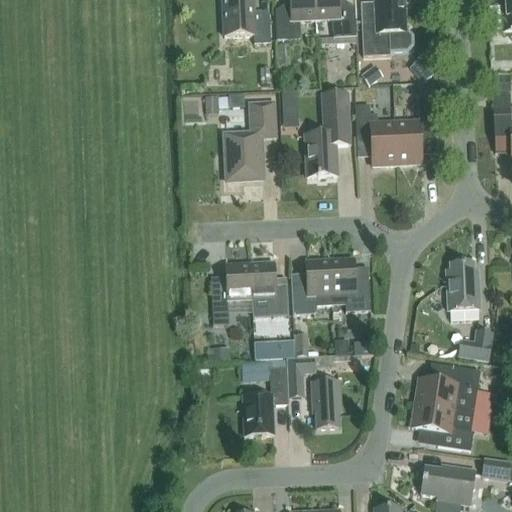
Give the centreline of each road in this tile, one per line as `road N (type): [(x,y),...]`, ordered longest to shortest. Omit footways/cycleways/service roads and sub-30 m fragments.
road 1 (residential): [(190,511),(197,496),(227,478),(356,471),(374,456),(409,253)]
road 2 (residential): [(409,253),(348,222),(198,233)]
road 3 (residential): [(465,206),(459,0)]
